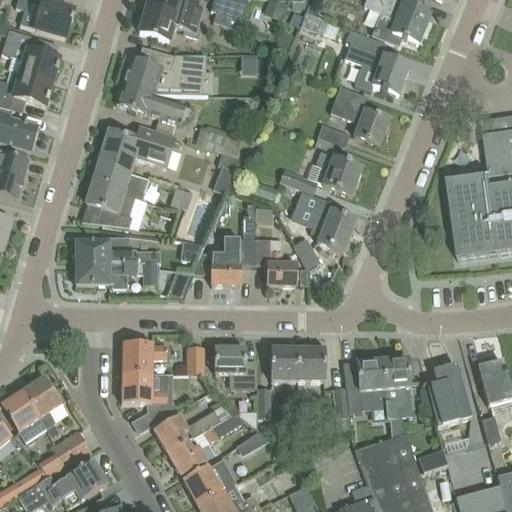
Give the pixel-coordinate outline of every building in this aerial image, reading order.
[(19,0),(19,1),(16,12),(24,15),(20,29),(34,33),(46,37),(65,43),(70,28),(71,28),(73,24),(71,23),(73,16),(56,11),(48,8),(50,0),(19,0)] [(215,17),(237,23),(241,24),(247,1),(227,0),(213,0),(210,15),(215,17)] [(398,48),(400,41),(403,42),(402,43),(407,45),(407,44),(418,48),(429,18),(411,10),(403,7),(402,7),(383,0),(367,0),(364,11),(380,17),(372,38),(398,48)] [(168,2),(164,14),(164,15),(148,9),(144,23),(140,23),(138,32),(140,34),(139,37),(168,45),(173,31),(185,35),(184,38),(198,42),(202,29),(198,28),(203,12),(168,2)] [(235,30),(237,23),(215,17),(212,26),(234,33),(235,30)] [(304,18),(300,30),(323,39),(334,43),(339,32),(327,28),(328,26),(304,18)] [(15,76),(20,78),(20,77),(52,87),(56,74),(57,74),(59,69),(57,69),(59,63),(32,55),(36,43),(9,34),(1,59),(13,62),(9,74),(15,76)] [(349,49),(344,63),(361,69),(354,90),(370,95),(372,90),(398,100),(409,70),(384,60),(383,60),(377,58),(381,46),(350,34),(345,47),(349,49)] [(123,91),(154,100),(154,99),(201,100),(201,98),(201,77),(206,77),(206,60),(174,60),(174,62),(175,72),(174,76),(138,64),(132,62),(123,91)] [(0,84),(0,110),(3,112),(14,115),(14,114),(18,103),(26,105),(45,111),(47,105),(48,105),(49,100),(48,100),(52,87),(20,77),(20,78),(15,76),(11,88),(0,84)] [(194,113),(154,100),(123,91),(117,109),(159,122),(156,133),(185,142),(194,113)] [(368,101),(357,97),(340,91),(330,116),(358,127),(353,140),(379,150),(389,124),(364,114),(369,102),(368,101)] [(0,148),(31,157),(39,131),(9,123),(10,119),(0,115),(0,148)] [(511,121),(481,125),(489,181),(447,187),(458,265),(511,257),(511,121)] [(321,128),(317,140),(344,151),(349,138),(321,128)] [(109,134),(101,159),(109,161),(108,163),(111,164),(110,166),(115,167),(114,172),(130,177),(135,160),(166,170),(175,143),(141,133),(137,144),(110,135),(109,134)] [(242,161),(247,147),(206,135),(203,145),(223,151),(222,155),(242,161)] [(221,171),(235,176),(242,161),(222,155),(217,170),(221,171)] [(0,177),(23,185),(29,165),(1,156),(0,158),(0,177)] [(321,190),(333,194),(351,201),(363,171),(332,160),(331,160),(320,156),(315,169),(327,174),(321,190)] [(94,183),(139,197),(145,199),(150,183),(130,177),(114,172),(115,167),(110,166),(111,164),(108,163),(109,161),(101,159),(94,183)] [(279,185),(294,191),(313,198),(317,187),(283,174),(279,185)] [(0,199),(17,204),(23,185),(0,177),(0,199)] [(129,231),(139,197),(94,183),(86,208),(105,214),(101,229),(110,230),(129,231)] [(176,191),(171,207),(180,210),(185,194),(176,191)] [(306,238),(319,243),(317,247),(343,258),(356,225),(338,217),(313,207),(309,219),(312,221),(306,238)] [(245,208),(243,240),(255,241),(255,223),(272,224),(272,210),(245,208)] [(0,255),(2,256),(11,226),(0,222),(0,217),(1,218),(1,217),(0,216),(0,255)] [(73,250),(71,252),(71,258),(73,260),(76,260),(76,267),(137,267),(157,267),(160,267),(160,256),(159,256),(136,256),(125,256),(125,242),(108,242),(108,246),(107,246),(75,246),(75,250),(73,250)] [(307,243),(293,251),(299,261),(307,275),(321,267),(311,249),(307,243)] [(212,270),(211,290),(239,291),(240,271),(252,271),(253,244),(242,244),(226,244),(225,260),(212,260),(212,267),(212,270)] [(253,244),(252,271),(268,271),(267,291),(296,291),(296,268),(282,268),(282,256),(282,245),(269,245),(253,244)] [(137,267),(76,267),(76,289),(110,289),(110,295),(126,295),(126,279),(144,279),(144,289),(157,289),(157,267),(137,267)] [(184,301),(190,276),(175,273),(169,297),(184,301)] [(123,349),(122,378),(151,379),(152,363),(167,363),(167,350),(153,350),(153,349),(123,349)] [(202,379),(202,372),(203,352),(188,352),(188,378),(202,379)] [(245,367),(245,352),(215,352),(215,379),(231,379),(231,392),(257,392),(257,378),(257,367),(245,367)] [(299,385),(298,352),(271,352),(271,385),(299,385)] [(324,386),(325,373),(325,353),(298,352),(299,385),(324,386)] [(504,374),(502,365),(498,366),(494,361),(482,364),(482,370),(478,371),(488,411),(511,404),(511,402),(506,379),(507,378),(506,374),(504,374)] [(407,362),(383,364),(387,406),(387,412),(388,422),(389,422),(401,421),(411,420),(409,393),(410,393),(407,362)] [(387,412),(387,406),(383,364),(357,366),(358,377),(344,378),(346,392),(345,392),(348,410),(349,418),(362,417),(362,413),(387,412)] [(455,369),(433,375),(438,389),(427,392),(438,431),(471,422),(455,369)] [(147,414),(148,417),(155,428),(172,418),(177,416),(172,407),(166,407),(167,395),(151,395),(151,379),(122,378),(121,408),(147,408),(147,414)] [(44,381),(22,396),(39,423),(45,432),(53,427),(54,427),(48,417),(67,405),(58,392),(53,395),(44,381)] [(345,392),(333,394),(336,422),(338,438),(350,437),(348,421),(349,421),(349,418),(348,410),(345,392)] [(270,393),(257,393),(257,423),(270,423),(270,393)] [(22,396),(0,410),(11,427),(18,437),(24,446),(45,432),(39,423),(22,396)] [(153,435),(167,458),(193,443),(203,437),(221,426),(214,415),(186,431),(179,419),(170,425),(153,435)] [(257,434),(257,417),(241,417),(238,419),(257,434)] [(241,427),(235,418),(221,426),(203,437),(209,446),(241,427)] [(494,420),(482,424),(489,447),(501,444),(494,420)] [(401,421),(389,422),(390,423),(391,444),(406,439),(405,437),(401,421)] [(0,451),(11,442),(4,432),(0,427),(0,451)] [(334,439),(333,429),(314,431),(315,441),(334,439)] [(57,463),(86,446),(79,436),(62,446),(51,452),(57,463)] [(259,436),(237,451),(242,461),(270,445),(259,436)] [(430,511),(419,480),(411,455),(406,439),(391,444),(375,450),(358,455),(355,457),(367,489),(375,511),(430,511)] [(193,443),(167,458),(181,481),(207,465),(199,452),(193,443)] [(92,456),(86,446),(57,463),(63,473),(74,466),(92,456)] [(443,454),(418,463),(423,478),(447,470),(443,454)] [(24,497),(18,500),(24,511),(35,511),(49,504),(52,510),(61,505),(65,511),(68,511),(80,506),(83,511),(84,511),(94,506),(99,503),(95,496),(107,489),(93,465),(76,475),(66,481),(67,483),(55,490),(50,481),(47,483),(39,488),(35,490),(24,497)] [(182,484),(196,510),(235,488),(223,465),(209,473),(207,470),(182,484)] [(511,511),(511,476),(497,481),(500,491),(505,511),(511,511)] [(28,480),(18,486),(24,497),(35,490),(28,480)] [(24,497),(18,486),(7,493),(13,503),(24,497)] [(235,488),(196,510),(197,511),(259,511),(260,511),(253,499),(243,505),(235,489),(236,489),(235,488)] [(357,508),(345,511),(375,511),(367,489),(352,495),(357,508)] [(505,511),(500,491),(455,502),(457,511),(505,511)] [(7,493),(0,496),(0,511),(13,503),(7,493)]
